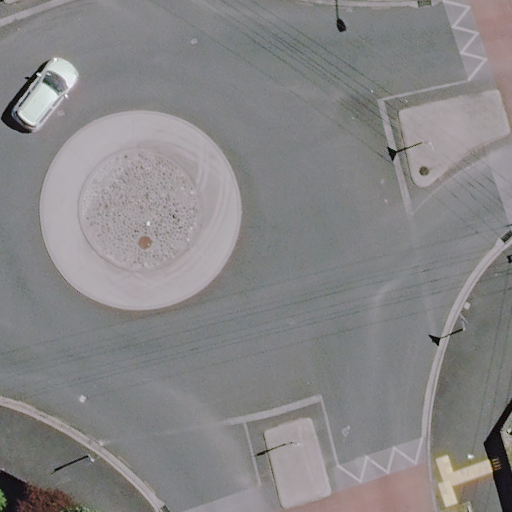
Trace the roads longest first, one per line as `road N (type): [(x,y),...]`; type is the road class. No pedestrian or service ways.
road 1 (tertiary): [(62,62),(112,43),(164,41),(215,55),(259,83),(292,124),(312,172)]
road 2 (tertiary): [(240,351),(191,373),(138,379),(86,368),(39,342),(0,294)]
road 3 (tertiary): [(511,118),(312,172)]
road 4 (tertiary): [(312,172),(315,223),(304,273),(278,317),(240,351)]
road 5 (tertiary): [(307,511),(280,412),(240,351)]
